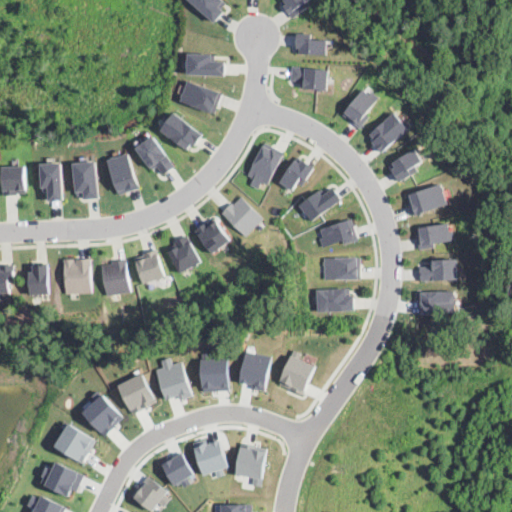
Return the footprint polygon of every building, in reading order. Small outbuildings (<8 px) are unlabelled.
[(193,0),(215,22),(226,10),(223,7),(228,1),(226,0),(193,0)] [(282,0),(294,16),(310,4),(308,1),(309,0),(282,0)] [(297,31),(296,52),(328,53),(328,39),(312,39),(313,32),(297,31)] [(189,52),(188,73),(226,75),(227,60),(214,59),(215,53),(189,52)] [(294,64),(292,79),(302,80),(301,86),(328,88),(330,68),(294,64)] [(189,78),(181,100),(215,113),(224,92),(189,78)] [(366,85),(343,114),(361,128),(370,116),(366,112),(380,96),(366,85)] [(176,111),(162,129),(188,150),(194,143),(195,144),(204,133),(176,111)] [(396,111),(371,133),(376,139),(374,141),(382,151),(410,126),(396,111)] [(137,146),(152,169),(158,166),(163,174),(176,165),(155,134),(137,146)] [(265,144),(249,175),(254,177),(250,185),(258,188),(262,181),(268,184),(285,153),(265,144)] [(416,147),(390,163),(401,181),(419,170),(416,165),(424,161),(416,147)] [(109,158),(120,194),(141,188),(130,151),(109,158)] [(297,156),(281,181),(294,190),(299,182),(304,185),(315,167),(297,156)] [(75,161),(78,194),(86,194),(86,198),(101,197),(97,159),(75,161)] [(42,162),(43,189),(49,189),(50,200),(64,199),(62,161),(42,162)] [(11,164),(11,165),(27,164),(28,188),(26,188),(27,191),(18,191),(18,193),(4,194),(4,166),(7,166),(6,164),(11,164)] [(301,204),(313,220),(342,198),(331,182),(301,204)] [(416,213),(449,203),(443,183),(410,193),(416,213)] [(264,217),(242,194),(224,212),(246,235),(264,217)] [(216,216),(231,239),(213,251),(200,232),(199,233),(195,228),(207,220),(208,222),(216,216)] [(319,228),(325,247),(358,237),(352,218),(319,228)] [(456,241),(453,221),(418,226),(421,246),(456,241)] [(181,272),(168,246),(176,242),(174,240),(188,233),(202,260),(181,272)] [(156,247),(158,253),(161,252),(168,275),(146,282),(138,255),(145,253),(144,251),(156,247)] [(92,257),(93,291),(67,292),(66,257),(76,257),(76,258),(78,258),(92,257)] [(361,257),(326,257),(326,276),(361,276),(361,257)] [(108,294),(104,263),(114,262),(113,260),(127,258),(132,290),(108,294)] [(458,278),(458,258),(432,258),(432,267),(421,267),(421,278),(458,278)] [(49,261),(49,263),(51,263),(52,293),(31,294),(30,266),(35,266),(34,261),(49,261)] [(0,263),(15,263),(15,269),(17,269),(18,283),(14,284),(15,292),(0,292),(0,263)] [(319,310),(355,310),(355,287),(319,287),(319,310)] [(422,290),(422,312),(455,312),(455,290),(422,290)] [(295,348),(281,383),(305,392),(316,364),(300,358),(303,352),(295,348)] [(247,349),(241,381),(253,384),(252,388),(266,391),(273,355),(247,349)] [(202,351),(204,390),(230,389),(228,358),(212,358),(211,351),(202,351)] [(158,368),(168,398),(179,395),(180,399),(193,394),(182,360),(174,363),(172,356),(163,359),(165,366),(158,368)] [(120,385),(134,413),(158,401),(141,368),(133,372),(135,376),(120,385)] [(84,411),(105,435),(125,418),(103,393),(103,394),(99,389),(92,395),(96,399),(84,411)] [(71,422),(56,445),(84,462),(98,439),(71,422)] [(193,441),(204,474),(216,470),(218,476),(225,474),(223,468),(229,466),(221,438),(209,442),(207,437),(193,441)] [(241,445),(237,473),(254,476),(253,484),(263,485),(268,448),(257,446),(257,443),(243,441),(243,445),(241,445)] [(162,460),(175,484),(182,481),(185,486),(191,482),(188,476),(195,472),(183,451),(173,457),(172,454),(162,460)] [(58,460),(55,468),(46,464),(42,474),(44,475),(42,482),(69,495),(73,488),(77,490),(85,473),(58,460)] [(150,476),(168,490),(165,494),(171,498),(166,504),(160,500),(152,511),(132,495),(141,484),(143,485),(150,476)] [(42,494),(67,506),(63,511),(35,511),(37,508),(30,504),(35,494),(41,497),(42,494)] [(222,504),(222,511),(253,511),(253,503),(222,504)]
